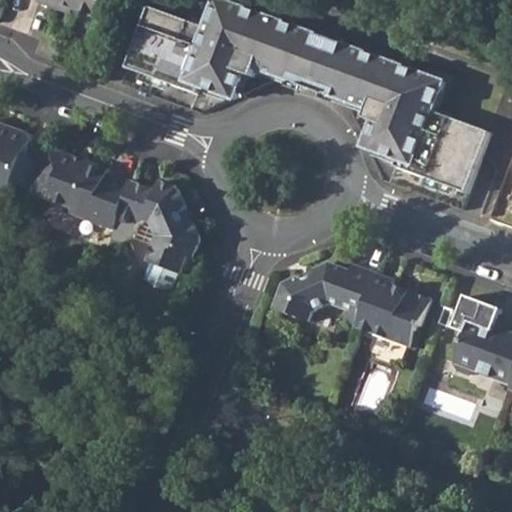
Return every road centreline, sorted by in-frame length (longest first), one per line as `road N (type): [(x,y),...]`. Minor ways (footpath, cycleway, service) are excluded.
road 1 (residential): [(258,234),(154,511)]
road 2 (residential): [(37,80),(221,151)]
road 3 (residential): [(341,196),(338,146),(308,117),(257,115),(221,151)]
road 4 (residential): [(341,196),(511,258)]
